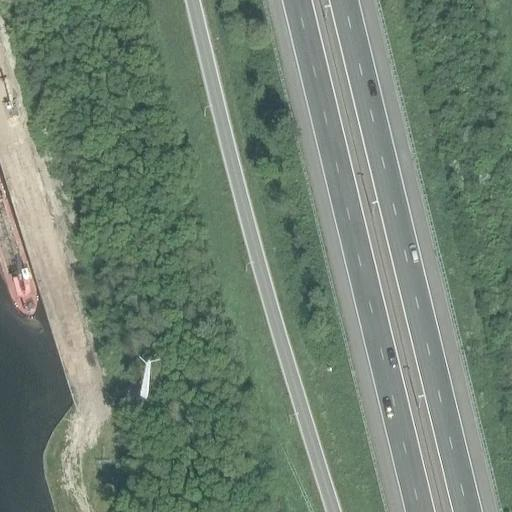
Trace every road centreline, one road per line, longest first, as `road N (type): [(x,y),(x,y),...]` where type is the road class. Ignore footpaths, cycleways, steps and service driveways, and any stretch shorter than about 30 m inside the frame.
road 1 (motorway): [(190,0),(331,511)]
road 2 (motorway): [(466,511),(342,0)]
road 3 (motorway): [(295,0),(418,511)]
road 4 (unclassified): [(0,106),(89,389)]
